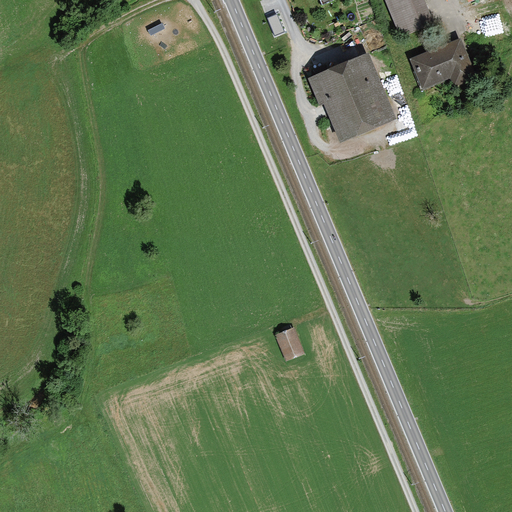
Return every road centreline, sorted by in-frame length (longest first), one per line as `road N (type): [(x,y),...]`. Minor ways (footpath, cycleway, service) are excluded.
road 1 (track): [(413,511),(221,41),(194,0)]
road 2 (primary): [(445,511),(232,0)]
